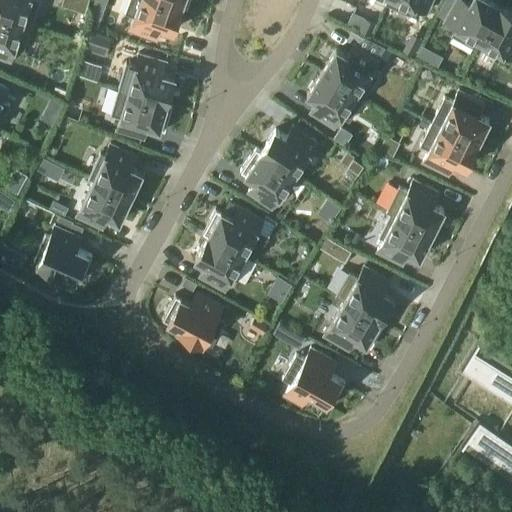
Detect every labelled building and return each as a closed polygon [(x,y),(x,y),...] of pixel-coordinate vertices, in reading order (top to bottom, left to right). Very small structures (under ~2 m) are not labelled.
[(0,0),(0,13),(23,21),(29,0),(0,0)] [(173,30),(182,5),(183,4),(171,0),(140,0),(130,28),(156,37),(161,25),(173,30)] [(403,0),(427,10),(431,0),(403,0)] [(480,39),(499,3),(494,0),(470,0),(469,2),(466,0),(455,0),(445,19),(480,39)] [(511,9),(499,3),(480,39),(511,56),(511,9)] [(91,7),(87,24),(96,28),(102,11),(91,7)] [(0,55),(11,59),(23,21),(0,13),(0,55)] [(375,24),(364,18),(358,30),(370,35),(375,24)] [(110,36),(88,28),(82,47),(104,55),(110,36)] [(378,58),(385,46),(365,36),(354,42),(378,58)] [(321,69),(356,91),(377,58),(354,43),(347,54),(336,46),(321,69)] [(405,52),(415,56),(418,49),(408,44),(405,52)] [(421,58),(427,46),(423,44),(416,55),(421,58)] [(140,51),(129,90),(168,101),(168,100),(176,75),(163,72),(166,59),(140,51)] [(356,91),(321,69),(307,92),(318,99),(311,110),(334,125),(356,91)] [(53,93),(64,97),(66,88),(55,85),(53,93)] [(458,88),(441,123),(477,142),(489,118),(477,112),(483,101),(458,88)] [(168,101),(129,90),(118,128),(144,136),(147,124),(166,129),(174,102),(168,100),(168,101)] [(53,94),(48,102),(58,108),(63,99),(53,94)] [(465,167),(477,142),(441,123),(423,160),(447,172),(453,161),(465,167)] [(256,146),(294,173),(317,140),(294,124),(287,135),(276,127),(261,149),(256,146)] [(341,125),(334,137),(345,144),(352,132),(341,125)] [(111,141),(94,177),(131,195),(142,170),(130,164),(136,153),(111,141)] [(294,173),(256,146),(240,169),(257,180),(249,190),(272,206),(294,173)] [(348,165),(358,171),(363,163),(353,156),(348,165)] [(119,219),(131,195),(94,177),(77,213),(102,225),(107,213),(119,219)] [(414,177),(396,213),(432,231),(444,207),(432,201),(438,190),(414,177)] [(9,208),(15,197),(10,194),(3,205),(9,208)] [(53,199),(50,206),(65,214),(68,206),(53,199)] [(216,206),(203,230),(244,252),(263,217),(239,204),(233,215),(216,206)] [(432,231),(396,213),(377,249),(402,261),(408,250),(420,256),(432,231)] [(80,234),(55,223),(35,267),(61,279),(64,272),(81,279),(93,254),(75,246),(80,234)] [(225,287),(244,252),(203,230),(202,230),(207,233),(195,256),(207,263),(200,274),(225,287)] [(362,233),(356,230),(352,239),(357,242),(362,233)] [(325,234),(319,245),(328,250),(334,239),(325,234)] [(8,246),(0,242),(0,257),(3,259),(8,246)] [(345,298),(381,317),(393,295),(382,288),(388,277),(365,263),(345,298)] [(223,303),(199,290),(193,302),(176,292),(162,317),(179,326),(175,333),(200,346),(223,303)] [(354,335),(371,345),(385,321),(380,318),(381,317),(345,298),(324,333),(348,346),(354,335)] [(255,317),(250,326),(262,332),(267,323),(255,317)] [(280,321),(274,332),(283,337),(289,327),(280,321)] [(511,372),(476,349),(480,343),(479,342),(462,368),(511,399),(511,444),(479,423),(466,443),(511,472),(511,372)] [(335,359),(311,345),(285,392),(302,402),(308,391),(332,404),(346,380),(329,370),(335,359)]
